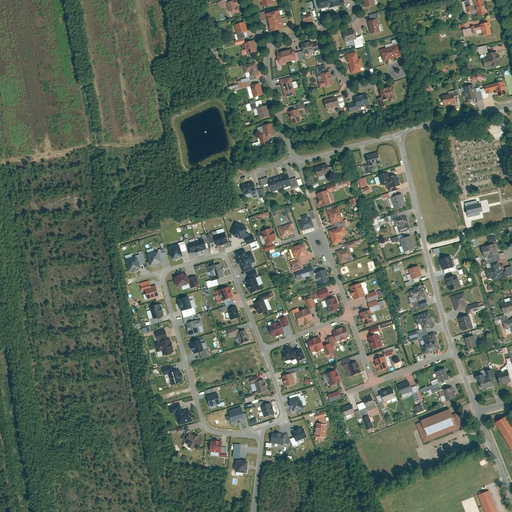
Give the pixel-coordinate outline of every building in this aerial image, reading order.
[(228,11),(231,10),(232,14),(239,12),(238,7),(234,8),(233,6),(238,5),(236,0),(234,0),(226,3),(228,11)] [(316,0),(318,8),(330,5),(330,6),(339,4),(337,0),(316,0)] [(475,5),(477,16),(486,14),(483,0),(471,0),(473,5),(475,5)] [(265,13),(268,23),(281,20),(279,10),(265,13)] [(310,15),(302,17),(304,25),(313,23),(310,15)] [(367,21),(371,34),(380,31),(376,18),(367,21)] [(281,20),(268,23),(270,32),(284,28),(281,20)] [(234,24),(236,33),(247,31),(244,22),(234,24)] [(479,24),(482,35),(491,33),(488,22),(479,24)] [(354,30),(342,33),(345,44),(357,40),(354,30)] [(254,40),(243,43),(247,54),(257,51),(254,40)] [(300,43),(303,54),(319,50),(316,40),(312,42),(311,40),(300,43)] [(379,49),(383,61),(400,55),(396,44),(379,49)] [(486,45),(478,47),(479,54),(488,52),(486,45)] [(292,48),(285,51),(288,61),(296,59),(292,48)] [(276,53),(279,64),(288,61),(285,51),(276,53)] [(356,51),(346,54),(351,74),(361,71),(360,68),(363,67),(361,58),(358,59),(356,51)] [(488,53),(488,56),(482,58),(484,68),(499,64),(498,61),(500,61),(498,55),(497,55),(496,51),(488,53)] [(318,63),(325,61),(323,54),(316,56),(318,63)] [(245,72),(248,71),(250,77),(259,74),(255,61),(243,64),(245,72)] [(317,66),(317,69),(313,70),(314,73),(327,70),(325,64),(317,66)] [(320,74),(321,79),(318,80),(320,87),(333,84),(330,71),(320,74)] [(284,97),(295,93),(290,76),(279,80),(284,97)] [(494,84),(497,97),(507,94),(503,81),(494,84)] [(249,85),(253,98),(263,95),(259,83),(249,85)] [(465,96),(467,101),(477,98),(473,84),(463,87),(464,91),(463,91),(464,96),(465,96)] [(382,100),(389,98),(390,101),(396,99),(391,85),(378,89),(382,100)] [(357,108),(369,104),(366,93),(354,97),(357,108)] [(441,96),(444,106),(455,104),(452,93),(441,96)] [(336,96),(323,99),(326,110),(339,106),(336,96)] [(256,108),(259,118),(269,116),(266,105),(256,108)] [(288,112),(291,123),(301,120),(298,109),(288,112)] [(489,124),(489,121),(485,122),(487,134),(498,132),(496,123),(489,124)] [(262,125),(265,137),(274,134),(271,123),(262,125)] [(366,155),(369,166),(380,163),(377,152),(366,155)] [(314,167),(317,177),(329,173),(326,163),(314,167)] [(278,176),(283,188),(292,185),(287,173),(278,176)] [(380,184),(384,183),(384,185),(386,184),(387,189),(400,185),(397,174),(389,176),(387,173),(378,176),(380,184)] [(283,188),(278,176),(268,180),(272,192),(283,188)] [(358,180),(361,187),(367,185),(364,178),(358,180)] [(240,185),(244,195),(256,191),(253,181),(240,185)] [(316,194),(321,207),(331,204),(326,190),(316,194)] [(402,194),(390,197),(394,209),(406,206),(402,194)] [(480,203),(465,206),(467,214),(482,211),(480,203)] [(326,211),(331,224),(343,220),(338,207),(326,211)] [(300,217),(302,220),(298,221),(301,231),(314,227),(310,217),(308,218),(307,214),(300,217)] [(405,224),(405,223),(407,222),(404,214),(392,219),(395,226),(397,226),(399,233),(409,230),(407,224),(405,224)] [(371,218),(373,231),(380,229),(377,217),(371,218)] [(278,227),(282,237),(294,233),(290,223),(278,227)] [(247,228),(237,224),(232,235),(242,239),(247,228)] [(343,241),(341,236),(347,234),(344,225),(328,231),(333,244),(343,241)] [(261,232),(265,243),(274,240),(273,237),(276,236),(273,230),(272,231),(271,228),(261,232)] [(225,232),(213,235),(216,246),(228,243),(225,232)] [(410,235),(399,239),(403,252),(415,248),(410,235)] [(489,243),(497,242),(495,235),(488,237),(489,243)] [(202,239),(188,243),(190,253),(204,249),(202,239)] [(296,256),(297,259),(308,255),(303,242),(290,247),(293,257),(296,256)] [(484,257),(487,256),(488,259),(498,256),(494,244),(481,248),(484,257)] [(179,245),(169,248),(172,260),(182,257),(179,245)] [(245,248),(234,252),(236,257),(235,258),(238,265),(240,264),(243,272),(252,269),(250,263),(255,261),(251,252),(247,253),(245,248)] [(348,260),(347,258),(352,256),(349,248),(336,252),(340,263),(348,260)] [(158,251),(148,254),(151,265),(161,261),(158,251)] [(439,259),(442,270),(453,266),(450,256),(439,259)] [(137,257),(126,260),(129,272),(140,268),(137,257)] [(299,259),(290,262),(292,269),(301,266),(299,259)] [(487,279),(492,277),(493,280),(501,278),(498,268),(500,268),(498,261),(490,263),(491,268),(485,270),(487,279)] [(206,267),(211,281),(224,276),(220,263),(206,267)] [(297,279),(314,274),(311,266),(294,272),(297,279)] [(408,269),(411,279),(421,276),(418,266),(408,269)] [(506,271),(503,271),(505,277),(511,275),(511,268),(511,266),(505,267),(506,271)] [(315,273),(319,284),(330,280),(326,269),(315,273)] [(186,273),(174,276),(177,287),(189,284),(188,278),(186,273)] [(195,275),(188,278),(190,288),(198,285),(195,275)] [(255,276),(245,280),(250,293),(260,289),(255,276)] [(445,279),(449,290),(460,287),(456,276),(445,279)] [(142,289),(151,287),(149,280),(140,282),(142,289)] [(349,286),(354,299),(365,295),(360,282),(349,286)] [(151,287),(145,289),(148,299),(159,296),(156,286),(151,287)] [(228,286),(214,292),(216,295),(214,296),(217,303),(232,297),(228,286)] [(412,298),(416,296),(418,301),(426,298),(422,286),(409,291),(412,298)] [(330,296),(327,288),(318,290),(320,299),(330,296)] [(376,291),(366,295),(369,301),(378,298),(376,291)] [(467,308),(465,302),(467,301),(464,292),(451,297),(455,311),(467,308)] [(189,296),(178,299),(181,311),(192,308),(189,296)] [(325,300),(329,311),(338,308),(335,297),(325,300)] [(263,299),(253,303),(258,314),(268,310),(263,299)] [(368,303),(371,312),(380,309),(377,300),(368,303)] [(500,304),(503,313),(511,310),(511,307),(510,301),(500,304)] [(149,306),(153,319),(163,316),(159,303),(149,306)] [(227,309),(230,320),(239,317),(236,306),(227,309)] [(294,313),(299,325),(304,323),(305,325),(310,323),(309,321),(314,320),(309,307),(294,313)] [(359,313),(363,325),(373,321),(369,309),(359,313)] [(417,325),(420,324),(422,330),(433,326),(428,311),(414,316),(417,325)] [(458,319),(461,331),(472,328),(468,315),(458,319)] [(283,327),(289,324),(286,317),(280,319),(283,327)] [(504,329),(509,327),(511,332),(511,331),(511,318),(502,321),(504,329)] [(200,332),(198,326),(202,325),(200,319),(185,323),(188,336),(200,332)] [(273,337),(284,332),(280,322),(269,326),(273,337)] [(333,333),(337,342),(349,337),(345,326),(335,330),(336,332),(333,333)] [(235,333),(239,344),(249,340),(245,329),(235,333)] [(367,337),(371,350),(382,346),(378,333),(367,337)] [(434,334),(422,337),(425,345),(421,347),(423,355),(434,351),(433,347),(437,346),(434,334)] [(464,339),(468,350),(477,347),(473,336),(464,339)] [(307,341),(312,352),(324,348),(319,337),(307,341)] [(157,352),(161,351),(162,355),(164,354),(165,355),(171,354),(171,353),(173,352),(170,339),(155,343),(157,352)] [(196,341),(200,352),(207,350),(204,339),(196,341)] [(283,348),(284,351),(282,352),(284,359),(288,360),(296,357),(293,347),(290,348),(289,346),(283,348)] [(374,359),(378,371),(388,367),(384,356),(374,359)] [(351,376),(360,372),(356,362),(347,365),(351,376)] [(445,368),(435,372),(439,382),(449,378),(445,368)] [(493,369),(485,371),(487,378),(490,377),(495,375),(493,369)] [(168,373),(171,385),(179,383),(179,382),(182,381),(179,370),(168,373)] [(339,382),(338,379),(340,378),(337,370),(326,374),(331,385),(339,382)] [(497,374),(499,385),(510,382),(507,371),(497,374)] [(282,376),(285,386),(294,383),(291,373),(282,376)] [(487,378),(485,378),(485,380),(479,381),(482,389),(492,386),(490,377),(487,378)] [(264,379),(254,382),(257,393),(268,390),(264,379)] [(412,391),(408,381),(397,385),(402,396),(412,391)] [(451,386),(442,390),(446,401),(456,397),(451,386)] [(380,392),(384,402),(395,397),(391,387),(380,392)] [(330,402),(341,397),(339,390),(327,395),(330,402)] [(217,394),(206,397),(210,408),(220,405),(217,394)] [(371,395),(363,399),(366,407),(375,404),(371,395)] [(293,413),(303,410),(299,398),(289,401),(290,404),(289,405),(291,409),(292,409),(293,413)] [(171,413),(175,412),(178,425),(192,421),(191,417),(193,416),(191,412),(190,413),(188,409),(185,409),(185,408),(181,409),(180,403),(169,406),(171,413)] [(271,403),(261,406),(264,417),(274,413),(271,403)] [(341,409),(345,417),(355,412),(351,404),(341,409)] [(414,407),(416,413),(422,411),(420,405),(414,407)] [(232,424),(245,420),(241,408),(229,411),(232,424)] [(454,410),(416,425),(423,443),(461,427),(454,410)] [(363,422),(367,430),(373,427),(369,415),(361,418),(363,421),(360,422),(361,423),(363,422)] [(511,428),(505,417),(495,424),(511,449),(511,428)] [(315,422),(313,436),(325,437),(327,424),(315,422)] [(297,440),(306,437),(303,429),(293,433),(297,440)] [(203,440),(189,432),(183,442),(188,444),(187,446),(192,449),(193,448),(198,450),(203,440)] [(271,442),(283,444),(284,434),(272,432),(271,442)] [(209,451),(221,452),(222,441),(210,441),(209,451)] [(183,455),(180,461),(184,464),(188,458),(183,455)] [(246,472),(248,462),(236,461),(235,471),(246,472)] [(497,511),(489,491),(478,495),(484,511),(497,511)]
